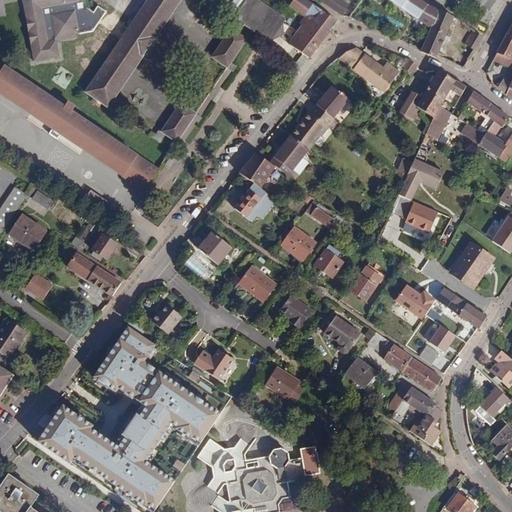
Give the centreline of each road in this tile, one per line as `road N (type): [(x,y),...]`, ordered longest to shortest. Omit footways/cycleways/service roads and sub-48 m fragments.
road 1 (residential): [(472,79),(371,35),(329,50),(84,350)]
road 2 (residential): [(511,292),(467,363),(457,395),(465,451),(511,509)]
road 3 (residential): [(84,350),(0,450)]
